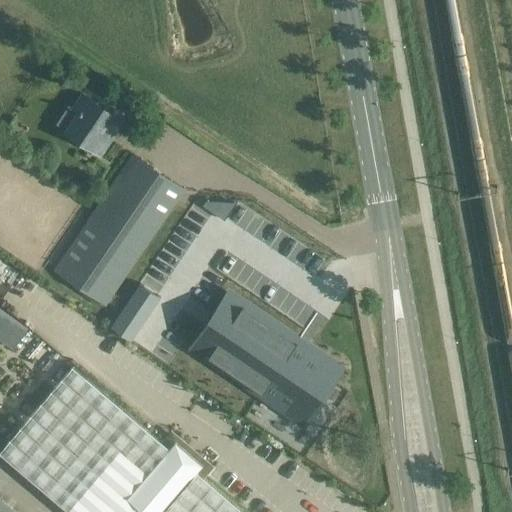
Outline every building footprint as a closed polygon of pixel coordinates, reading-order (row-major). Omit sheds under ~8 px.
[(80,113),(67,132),(101,155),(123,121),(83,95),(73,109),(80,113)] [(134,156),(55,271),(106,306),(185,190),(134,156)] [(161,297),(140,283),(111,327),(131,341),(161,297)] [(33,301),(52,319),(65,304),(46,287),(33,301)] [(305,427),(346,365),(228,287),(187,348),(305,427)] [(0,306),(0,338),(13,348),(29,328),(0,306)] [(0,451),(0,452),(70,511),(244,511),(73,366),(0,451)] [(15,511),(0,499),(0,511),(15,511)]
